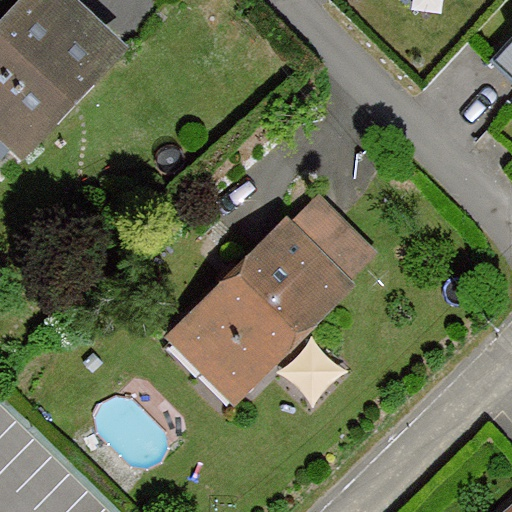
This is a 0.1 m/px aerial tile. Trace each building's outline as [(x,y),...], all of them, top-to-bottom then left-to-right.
[(112,49),(61,0),(38,0),(0,40),(0,163),(22,140),(25,143),(112,49)] [(511,34),(490,59),(511,79),(511,34)] [(349,284),(376,257),(318,198),(292,223),(349,284)] [(246,386),(349,284),(292,223),(187,326),(246,386)] [(235,397),(246,386),(187,326),(175,337),(235,397)]
